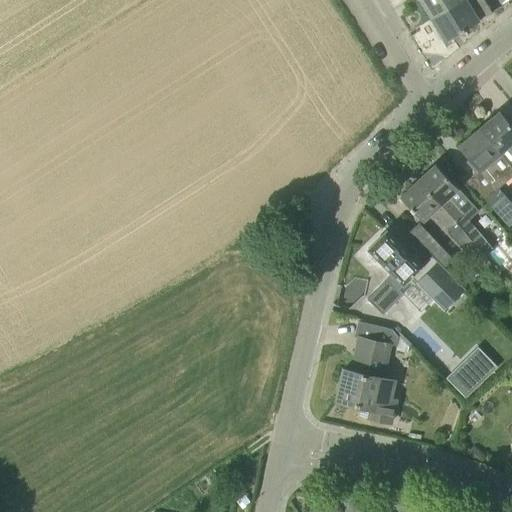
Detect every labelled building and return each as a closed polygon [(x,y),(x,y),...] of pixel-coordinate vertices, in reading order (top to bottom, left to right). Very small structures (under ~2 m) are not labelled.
[(421,0),(432,19),(462,0),(421,0)] [(484,0),(462,0),(432,19),(446,41),(492,13),(484,0)] [(479,129),(510,167),(511,165),(511,122),(509,125),(499,112),(479,129)] [(477,173),(487,164),(504,183),(511,176),(511,169),(510,167),(479,129),(459,146),(470,158),(466,161),(477,173)] [(435,164),(417,180),(456,222),(474,205),(457,188),(435,164)] [(448,229),(456,222),(417,180),(400,197),(422,220),(432,212),(448,229)] [(511,203),(499,188),(485,199),(509,227),(511,224),(511,203)] [(435,241),(419,223),(409,233),(426,250),(435,241)] [(368,249),(392,273),(366,298),(382,314),(404,293),(399,288),(412,275),(417,281),(416,282),(444,310),(465,290),(444,268),(432,256),(422,267),(386,231),(368,249)] [(491,248),(479,234),(471,240),(484,254),(491,248)] [(426,250),(432,256),(444,268),(453,259),(435,241),(426,250)] [(336,400),(361,406),(359,415),(367,417),(391,423),(397,399),(392,398),(397,380),(383,377),(390,345),(359,338),(351,371),(343,369),(336,400)] [(446,377),(460,392),(476,377),(462,362),(446,377)]
